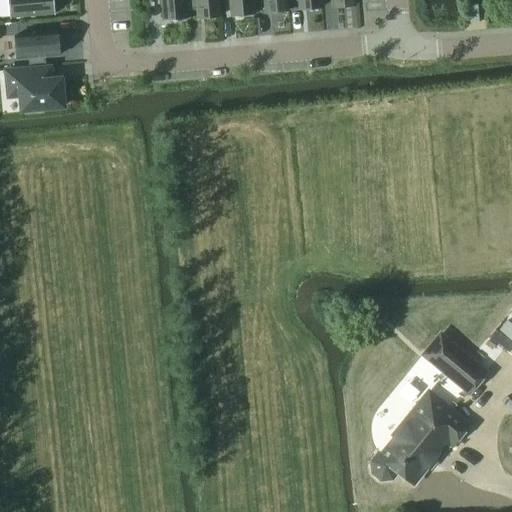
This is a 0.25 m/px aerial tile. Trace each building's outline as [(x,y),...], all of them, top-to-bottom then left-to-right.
[(8,0),(10,19),(56,15),(54,0),(8,0)] [(186,11),(185,0),(162,0),(164,21),(187,19),(186,11)] [(185,0),(186,11),(192,10),(197,10),(198,18),(221,16),(219,0),(185,0)] [(229,0),(231,16),(255,14),(254,0),(229,0)] [(288,2),(287,0),(264,0),(265,13),(289,11),(288,2)] [(287,0),(288,2),(293,1),(299,1),(299,10),(322,8),(321,0),(287,0)] [(59,56),(57,32),(16,35),(18,59),(30,58),(30,63),(29,63),(29,64),(46,63),(46,62),(45,62),(45,57),(59,56)] [(53,77),(52,65),(4,70),(6,99),(18,98),(20,113),(67,109),(64,76),(53,77)] [(511,325),(506,321),(497,332),(511,343),(511,341),(511,325)] [(438,333),(422,353),(434,363),(469,393),(486,373),(450,343),(438,333)] [(452,445),(468,425),(429,393),(410,416),(412,418),(382,455),(380,454),(373,462),(374,473),(382,479),(392,478),(398,471),(414,483),(448,441),(452,445)]
